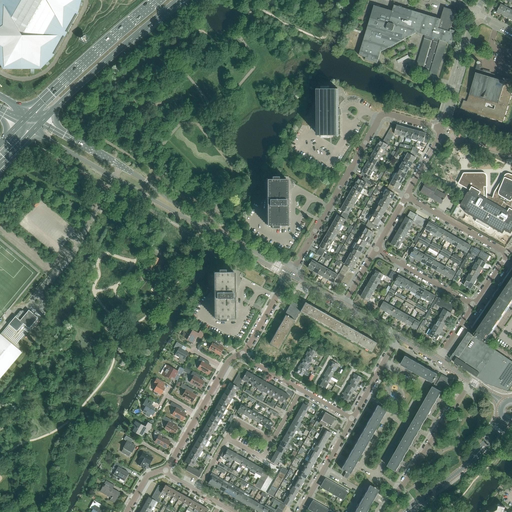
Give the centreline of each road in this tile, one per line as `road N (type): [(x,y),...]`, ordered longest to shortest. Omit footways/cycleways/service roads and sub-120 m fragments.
road 1 (residential): [(290,274),(379,117),(440,130)]
road 2 (tertiary): [(32,131),(194,220)]
road 3 (trunk): [(42,121),(178,0)]
road 4 (tertiary): [(194,220),(42,121)]
road 5 (trunk): [(157,0),(29,114)]
road 6 (residential): [(470,379),(403,483),(375,474)]
road 7 (residential): [(440,130),(474,11)]
